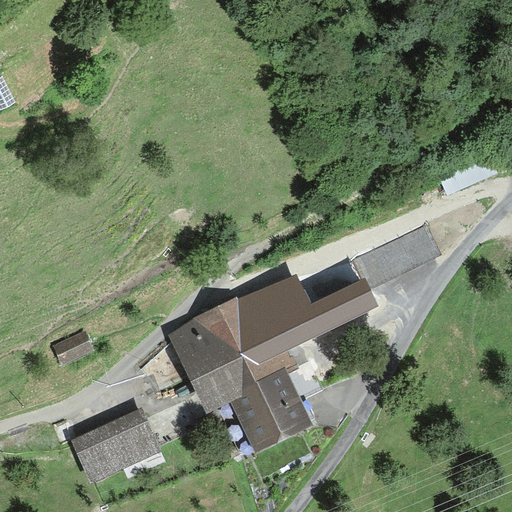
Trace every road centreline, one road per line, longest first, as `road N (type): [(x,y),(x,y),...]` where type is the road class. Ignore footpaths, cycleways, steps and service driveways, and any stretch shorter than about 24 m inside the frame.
road 1 (track): [(511,179),(196,299),(111,382),(66,407),(0,427)]
road 2 (residential): [(511,189),(440,269),(354,420),(286,511)]
